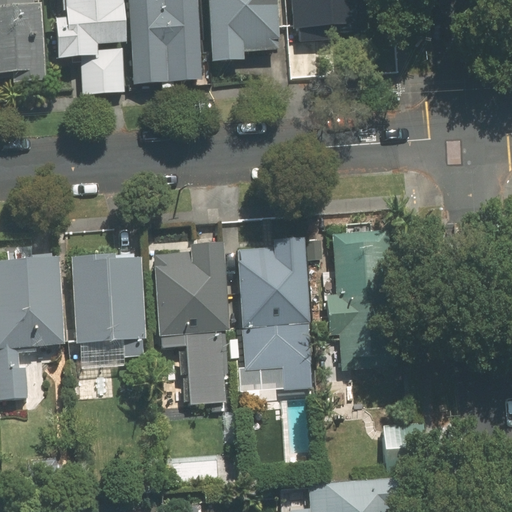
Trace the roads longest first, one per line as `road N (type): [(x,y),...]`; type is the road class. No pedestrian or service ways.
road 1 (residential): [(0,169),(467,134)]
road 2 (residential): [(493,511),(467,134)]
road 3 (residential): [(467,134),(458,0)]
